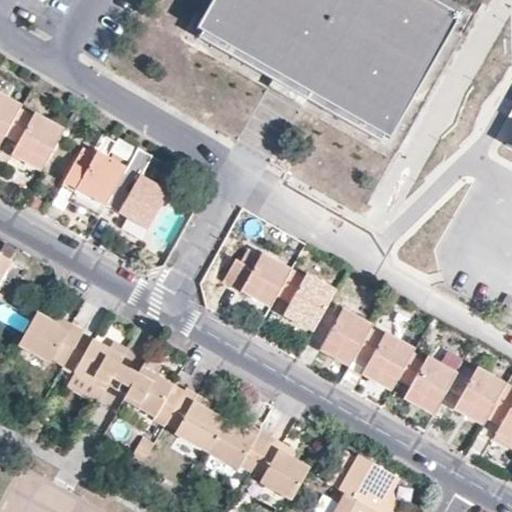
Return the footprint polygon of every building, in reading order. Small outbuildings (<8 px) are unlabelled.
[(447,23),(406,0),(215,0),(198,30),(204,33),(198,44),(269,84),(301,102),(372,142),(375,136),(378,132),(383,135),(447,23)] [(301,102),(269,84),(265,90),(298,109),(301,102)] [(0,141),(4,135),(18,109),(20,107),(0,95),(0,141)] [(31,116),(18,109),(4,135),(17,143),(10,154),(39,171),(63,130),(33,114),(31,116)] [(137,148),(120,137),(111,151),(129,162),(137,148)] [(124,172),(126,168),(97,151),(96,156),(82,148),(69,172),(82,179),(69,202),(97,217),(110,196),(124,172)] [(139,180),(124,172),(110,196),(124,204),(118,213),(148,230),(169,192),(141,176),(139,180)] [(25,193),(20,203),(38,213),(44,203),(25,193)] [(271,306),(276,296),(292,269),(262,252),(260,256),(249,248),(241,261),(235,258),(223,279),(271,306)] [(0,276),(9,259),(0,253),(0,276)] [(305,276),(292,269),(276,296),(290,304),(284,314),(313,331),(336,289),(308,273),(305,276)] [(356,355),(371,328),(373,325),(343,308),(320,349),(350,366),(356,355)] [(40,316),(36,323),(22,348),(55,366),(57,362),(68,368),(86,337),(88,334),(76,327),(72,334),(58,326),(40,316)] [(62,319),(58,326),(72,334),(76,327),(62,319)] [(384,336),(371,328),(356,355),(369,362),(363,373),(391,390),(397,379),(412,353),(415,348),(386,332),(384,336)] [(114,353),(86,337),(68,368),(66,372),(77,378),(79,374),(110,392),(111,390),(120,395),(133,373),(124,369),(129,361),(114,353)] [(119,344),(114,353),(129,361),(134,353),(119,344)] [(426,360),(412,353),(397,379),(411,386),(405,397),(433,414),(444,395),(456,372),(429,356),(426,360)] [(476,369),(462,362),(456,372),(444,395),(457,403),(476,369)] [(151,363),(147,371),(160,378),(165,371),(151,363)] [(477,366),(476,369),(457,403),(454,408),(483,424),(485,420),(506,383),(477,366)] [(142,379),(133,373),(120,395),(129,401),(128,403),(159,420),(157,423),(169,429),(170,426),(189,394),(160,378),(147,371),(142,379)] [(511,386),(506,383),(485,420),(499,427),(496,431),(511,440),(511,386)] [(190,392),(189,394),(170,426),(181,432),(179,436),(210,454),(228,423),(211,413),(198,406),(202,399),(190,392)] [(215,406),(202,399),(198,406),(211,413),(215,406)] [(245,433),(228,423),(210,454),(242,472),(244,469),(255,475),(275,439),(265,433),(260,441),(245,433)] [(250,425),(245,433),(260,441),(265,433),(250,425)] [(511,440),(496,431),(493,439),(511,448),(511,440)] [(156,445),(144,438),(132,459),(144,466),(156,445)] [(287,446),(275,439),(255,475),(261,478),(266,481),(263,485),(296,503),(311,477),(314,472),(296,462),(282,454),(287,446)] [(301,454),(287,446),(282,454),(296,462),(301,454)] [(359,455),(338,490),(344,493),(378,511),(388,511),(395,502),(387,497),(398,477),(359,455)] [(244,469),(242,472),(230,495),(240,501),(250,483),(255,475),(244,469)] [(261,478),(255,475),(250,483),(256,487),(261,478)] [(338,490),(336,488),(322,511),(333,511),(344,493),(338,490)] [(378,511),(344,493),(333,511),(378,511)]
